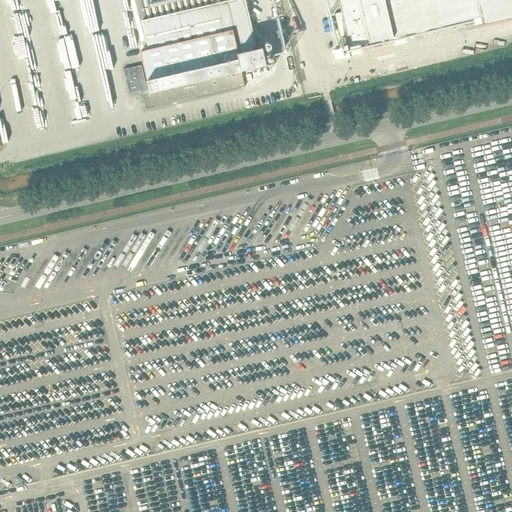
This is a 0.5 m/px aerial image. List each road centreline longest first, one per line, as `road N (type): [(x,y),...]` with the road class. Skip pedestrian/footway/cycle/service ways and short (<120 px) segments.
road 1 (unclassified): [(0,220),(511,98)]
road 2 (unknown): [(511,24),(325,72)]
road 3 (unknown): [(287,84),(121,123)]
road 4 (unknown): [(72,135),(39,0)]
road 5 (unknown): [(98,130),(68,0)]
road 6 (unknown): [(29,145),(0,23)]
road 7 (unknown): [(121,123),(103,0)]
